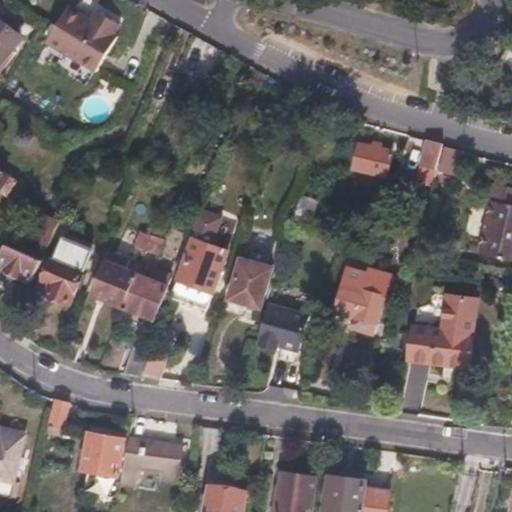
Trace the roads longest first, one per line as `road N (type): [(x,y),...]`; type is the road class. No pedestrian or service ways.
road 1 (residential): [(0,347),(97,391),(511,445)]
road 2 (residential): [(225,31),(362,102),(511,148)]
road 3 (tertiary): [(271,0),(451,47),(483,37),(493,0)]
